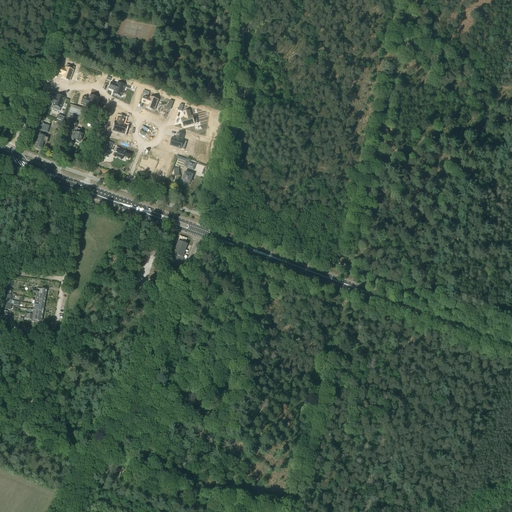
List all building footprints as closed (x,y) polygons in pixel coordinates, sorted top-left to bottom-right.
[(59,66),(57,72),(63,74),(61,78),(70,81),(74,69),(65,66),(65,68),(59,66)] [(111,82),(109,88),(113,90),(114,90),(113,94),(121,97),(125,86),(117,83),(116,84),(111,82)] [(48,95),(45,101),(51,103),(51,105),(59,108),(64,96),(55,93),(54,97),(48,95)] [(83,95),(81,101),(87,103),(86,105),(95,108),(99,96),(91,93),(89,97),(83,95)] [(149,94),(147,100),(153,102),(151,106),(160,109),(164,97),(156,94),(155,96),(149,94)] [(81,108),(72,105),(70,112),(79,116),(81,108)] [(193,116),(189,117),(191,126),(203,123),(201,114),(199,114),(198,108),(191,110),(193,116)] [(118,122),(116,131),(128,134),(130,126),(126,124),(128,118),(122,117),(120,123),(118,122)] [(82,135),(78,133),(81,125),(70,122),(68,126),(77,129),(75,132),(74,132),(71,140),(76,141),(76,142),(76,143),(77,144),(78,144),(79,143),(79,142),(80,143),(82,135)] [(47,132),(49,126),(43,124),(41,130),(47,132)] [(174,136),(171,145),(183,148),(186,140),(184,139),(186,133),(179,131),(178,137),(174,136)] [(48,138),(39,136),(35,147),(36,147),(36,148),(39,149),(39,148),(42,149),(43,145),(44,142),(47,143),(48,138)] [(129,159),(130,155),(116,150),(114,157),(122,159),(123,157),(129,159)] [(147,162),(145,168),(151,170),(150,172),(159,175),(163,163),(155,160),(153,164),(147,162)] [(194,170),(196,163),(189,161),(187,168),(194,170)] [(185,173),(183,180),(185,181),(184,183),(184,184),(185,184),(185,185),(186,185),(187,185),(188,185),(189,185),(190,183),(193,175),(185,173)] [(167,252),(165,257),(170,260),(168,266),(179,270),(183,258),(182,258),(186,245),(178,242),(174,254),(167,252)] [(157,261),(158,259),(156,258),(155,260),(154,260),(150,270),(157,272),(160,262),(157,261)]
